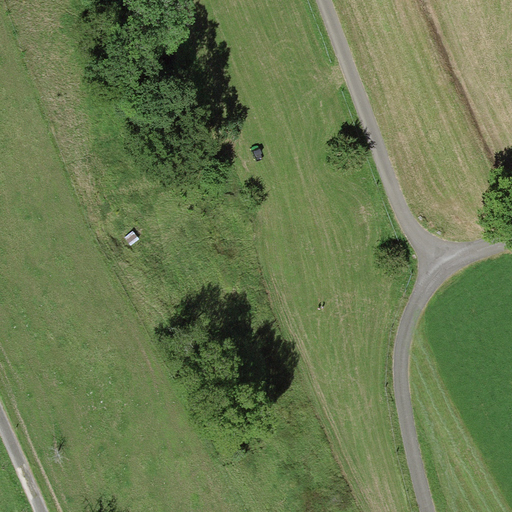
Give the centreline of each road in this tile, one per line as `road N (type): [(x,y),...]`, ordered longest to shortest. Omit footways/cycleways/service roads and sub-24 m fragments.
road 1 (track): [(511,239),(441,264),(409,315),(401,379),(426,511)]
road 2 (track): [(441,264),(414,233),(326,0)]
